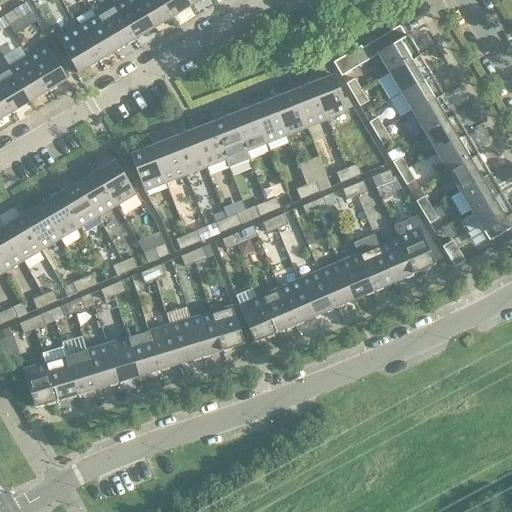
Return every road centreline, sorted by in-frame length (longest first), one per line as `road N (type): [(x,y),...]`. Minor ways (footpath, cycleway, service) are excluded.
road 1 (unclassified): [(13,511),(120,455),(321,384),(511,293)]
road 2 (residential): [(0,159),(279,0)]
